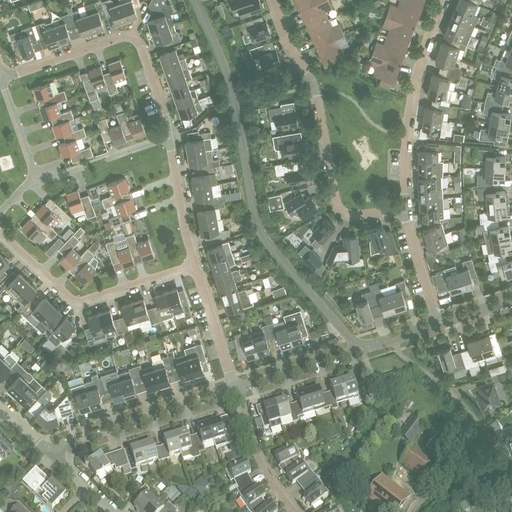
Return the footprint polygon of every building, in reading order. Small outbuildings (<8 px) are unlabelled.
[(100,17),(106,15),(101,1),(100,0),(98,0),(95,1),(84,5),(84,6),(87,14),(93,31),(104,27),(100,17)] [(105,0),(101,1),(106,15),(112,13),(115,23),(126,19),(120,2),(114,4),(112,0),(105,0)] [(119,0),(120,2),(126,19),(137,15),(134,5),(140,3),(139,0),(119,0)] [(154,8),(155,10),(157,17),(155,18),(153,18),(147,20),(151,31),(173,24),(174,23),(170,13),(172,12),(173,10),(171,5),(169,4),(167,4),(162,6),(159,0),(150,0),(148,5),(154,8)] [(258,0),(231,0),(230,0),(234,12),(239,10),(241,17),(262,9),(258,0)] [(295,0),(300,10),(321,0),(295,0)] [(332,8),(328,0),(321,0),(300,10),(308,28),(332,17),(327,19),(323,11),(331,7),(331,8),(332,8)] [(390,4),(386,15),(414,26),(421,7),(402,0),(401,0),(398,8),(390,5),(391,4),(390,4)] [(478,4),(467,0),(458,0),(456,6),(473,14),(478,4)] [(38,8),(35,1),(27,4),(30,11),(38,8)] [(87,14),(84,6),(78,8),(79,9),(68,13),(73,27),(78,25),(82,35),(93,31),(87,14)] [(471,19),(473,14),(456,6),(452,16),(474,25),(476,22),(475,20),(471,19)] [(54,26),(60,43),(71,39),(67,29),(73,27),(68,13),(60,16),(58,19),(60,24),(54,26)] [(407,44),(414,26),(386,15),(382,26),(382,27),(383,25),(391,28),(387,37),(382,35),(407,44)] [(474,25),(452,16),(448,25),(470,35),(474,25)] [(332,17),(308,28),(316,46),(343,34),(339,23),(338,23),(338,24),(331,28),(327,20),(332,17)] [(255,26),(253,19),(240,24),(243,33),(249,31),(253,40),(270,34),(266,22),(255,26)] [(58,43),(60,43),(54,26),(52,21),(46,23),(43,22),(41,22),(35,25),(39,38),(40,38),(45,36),(49,46),(50,46),(51,47),(52,48),(58,46),(59,45),(58,43)] [(155,42),(163,40),(165,39),(167,45),(181,40),(178,31),(175,30),(173,24),(151,31),(155,42)] [(470,35),(448,25),(444,35),(449,37),(461,42),(466,44),(470,35)] [(23,56),(35,51),(31,41),(37,39),(32,26),(21,29),(23,36),(11,40),(15,52),(23,56)] [(224,31),(226,36),(233,33),(231,28),(224,31)] [(197,30),(190,32),(192,39),(198,37),(199,36),(197,30)] [(348,45),(343,34),(316,46),(324,65),(344,56),(344,55),(343,56),(340,47),(347,44),(348,45)] [(376,42),(372,53),(400,63),(407,44),(382,35),(387,37),(384,46),(376,43),(377,42),(376,42)] [(464,50),(466,44),(461,42),(449,37),(447,44),(441,42),(438,52),(456,58),(459,48),(464,50)] [(486,42),(480,39),(476,48),(482,51),(486,42)] [(280,62),(275,48),(265,52),(263,44),(249,49),(253,59),(259,57),(263,68),(265,68),(266,69),(272,67),(273,65),(280,62)] [(159,55),(163,65),(184,58),(183,53),(177,55),(175,49),(159,55)] [(507,56),(503,54),(498,67),(510,71),(511,65),(511,52),(509,51),(507,56)] [(441,64),(439,69),(452,73),(460,75),(462,71),(459,67),(454,65),(456,58),(438,52),(435,62),(441,64)] [(393,82),(400,63),(372,53),(368,64),(369,63),(377,66),(374,74),(373,74),(372,75),(393,82)] [(167,75),(183,70),(188,68),(184,58),(163,65),(167,75)] [(111,72),(103,75),(106,84),(109,94),(118,91),(115,81),(126,77),(120,60),(108,64),(111,72)] [(511,78),(508,77),(510,71),(498,67),(493,65),(491,72),(493,73),(492,77),(494,77),(499,80),(497,86),(511,90),(511,78)] [(91,79),(83,82),(90,101),(91,100),(94,110),(102,107),(95,88),(106,84),(103,75),(100,66),(89,71),(91,79)] [(167,75),(170,85),(186,80),(192,78),(188,68),(183,70),(167,75)] [(460,75),(452,73),(439,69),(437,75),(432,74),(429,84),(448,89),(450,81),(455,82),(459,80),(460,75)] [(73,82),(81,80),(78,73),(71,76),(73,82)] [(186,80),(170,85),(174,96),(190,90),(186,80)] [(67,99),(64,90),(54,93),(50,82),(33,88),(37,100),(45,97),(47,105),(48,105),(57,102),(60,101),(67,99)] [(452,90),(448,89),(429,84),(427,94),(433,96),(432,102),(444,104),(448,105),(452,90)] [(511,102),(511,90),(497,86),(496,92),(489,92),(488,91),(484,102),(500,106),(501,99),(511,102)] [(174,96),(177,106),(199,98),(195,88),(190,90),(174,96)] [(197,111),(195,105),(200,104),(201,104),(208,101),(209,103),(214,101),(212,94),(207,96),(199,98),(177,106),(175,107),(178,117),(197,111)] [(44,119),(50,117),(52,117),(54,124),(69,119),(69,120),(74,118),(71,109),(60,113),(59,108),(62,107),(60,101),(57,102),(48,105),(47,105),(39,108),(44,119)] [(114,104),(116,112),(123,109),(121,101),(114,104)] [(452,106),(448,105),(444,104),(432,102),(430,108),(424,107),(423,117),(442,120),(443,112),(447,111),(450,109),(452,106)] [(490,116),(489,122),(509,125),(510,114),(499,112),(500,106),(484,102),(483,113),(485,113),(490,116)] [(270,121),(276,120),(277,128),(297,125),(294,111),(282,113),(281,106),(268,109),(270,121)] [(116,114),(120,124),(123,133),(124,133),(131,130),(134,138),(146,134),(140,117),(129,121),(125,111),(116,114)] [(423,117),(422,128),(427,129),(427,135),(444,136),(446,121),(442,120),(423,117)] [(120,124),(109,128),(106,118),(97,121),(104,140),(112,137),(115,145),(127,141),(124,133),(123,133),(120,124)] [(76,139),(86,135),(83,127),(73,130),(69,120),(69,119),(54,124),(52,125),(56,137),(64,134),(67,142),(76,139)] [(482,129),(480,128),(478,139),(494,141),(495,135),(507,137),(509,125),(489,122),(488,128),(482,129)] [(198,139),(189,141),(185,141),(186,143),(184,144),(185,151),(187,152),(187,153),(211,149),(212,149),(211,137),(210,131),(197,133),(198,139)] [(300,140),(297,141),(293,141),(293,140),(291,139),(290,133),(272,136),(274,148),(277,150),(282,149),(283,157),(302,153),(300,140)] [(71,154),(74,162),(93,155),(90,146),(80,150),(76,139),(67,142),(59,144),(63,156),(71,154)] [(434,142),(434,145),(425,144),(419,143),(419,150),(418,160),(438,161),(438,150),(438,148),(454,150),(454,162),(460,162),(461,145),(456,144),(434,142)] [(202,162),(203,168),(216,166),(220,165),(219,159),(213,160),(211,149),(187,153),(189,164),(202,162)] [(485,168),(505,168),(505,156),(493,156),(493,150),(478,149),(477,160),(479,160),(485,162),(485,168)] [(304,168),(298,170),(297,160),(274,164),(276,175),(286,173),(288,184),(307,181),(304,168)] [(424,178),(441,176),(442,176),(443,161),(438,161),(418,160),(418,171),(424,171),(424,178)] [(217,172),(216,166),(203,168),(204,174),(191,176),(193,188),(216,184),(214,172),(217,172)] [(477,186),(493,186),(492,179),(504,180),(505,168),(485,168),(485,174),(479,175),(477,175),(477,183),(472,183),(472,187),(477,186)] [(442,187),(441,176),(424,178),(418,178),(418,188),(442,187)] [(105,207),(115,204),(115,203),(124,200),(121,192),(129,190),(125,178),(108,184),(112,195),(101,199),(105,207)] [(208,197),(209,203),(226,200),(225,194),(218,195),(216,184),(193,188),(195,199),(208,197)] [(486,199),(486,204),(506,203),(506,202),(507,201),(508,200),(508,194),(506,192),(505,193),(505,191),(493,192),(493,186),(477,186),(477,189),(478,196),(481,199),(486,199)] [(442,197),(442,187),(418,188),(419,199),(442,197)] [(77,215),(85,212),(87,218),(96,214),(89,195),(81,198),(80,197),(78,190),(66,194),(72,211),(73,211),(74,214),(77,215)] [(309,196),(305,199),(301,193),(285,203),(292,215),(293,213),(294,214),(301,216),(302,216),(303,218),(318,208),(314,202),(313,202),(309,196)] [(280,194),(267,197),(270,211),(283,207),(280,194)] [(132,197),(124,200),(115,203),(115,204),(118,214),(108,218),(111,227),(131,220),(128,212),(136,209),(132,197)] [(442,197),(419,199),(419,209),(443,207),(442,197)] [(197,211),(199,222),(217,219),(215,208),(225,206),(224,200),(226,200),(209,203),(210,208),(197,211)] [(44,204),(36,213),(42,219),(42,218),(49,225),(57,216),(65,224),(71,217),(56,203),(51,209),(44,204)] [(506,204),(506,203),(486,204),(487,210),(481,213),(479,213),(480,224),(483,224),(496,222),(495,215),(507,214),(507,213),(508,213),(509,211),(509,205),(507,203),(506,204)] [(443,207),(419,209),(420,219),(426,219),(439,218),(443,218),(443,207)] [(51,239),(52,237),(56,241),(61,236),(49,225),(42,218),(42,219),(36,224),(30,218),(21,228),(35,240),(43,231),(51,239)] [(316,248),(335,227),(333,225),(333,224),(331,221),(329,221),(325,218),(312,233),(317,237),(311,244),(316,248)] [(439,218),(426,219),(428,227),(422,229),(425,239),(444,233),(439,218)] [(214,232),(215,237),(230,235),(228,229),(219,231),(217,219),(199,222),(201,234),(214,232)] [(122,223),(126,234),(132,232),(129,221),(122,223)] [(497,228),(496,222),(483,224),(484,230),(483,231),(485,242),(511,237),(508,225),(497,228)] [(370,230),(372,239),(369,240),(370,254),(377,252),(375,248),(383,246),(385,253),(396,249),(392,237),(387,239),(382,226),(370,230)] [(457,229),(460,244),(468,242),(465,226),(457,229)] [(125,236),(128,246),(129,246),(132,255),(140,252),(143,260),(154,256),(148,239),(137,243),(134,233),(125,236)] [(444,233),(425,239),(429,249),(435,247),(436,252),(449,248),(444,233)] [(68,269),(74,263),(81,256),(80,256),(72,248),(80,240),(73,234),(59,248),(65,254),(59,261),(68,269)] [(344,245),(340,245),(339,248),(334,246),(333,246),(326,261),(335,265),(337,260),(358,259),(357,237),(356,236),(345,237),(344,238),(344,245)] [(485,242),(489,260),(503,257),(501,251),(511,248),(511,243),(511,237),(485,242)] [(129,246),(128,246),(118,250),(114,240),(105,243),(112,262),(120,259),(123,267),(135,263),(132,255),(129,246)] [(210,260),(226,255),(232,253),(228,241),(222,243),(222,244),(207,249),(210,260)] [(94,242),(89,247),(94,252),(99,246),(94,242)] [(80,268),(74,275),(83,283),(96,270),(87,262),(94,254),(88,248),(80,256),(81,256),(74,263),(80,268)] [(302,258),(313,270),(322,262),(311,250),(302,258)] [(0,280),(6,274),(2,270),(9,262),(10,261),(5,256),(4,258),(0,254),(0,280)] [(210,260),(213,270),(229,265),(226,255),(210,260)] [(503,257),(489,260),(488,261),(491,272),(493,271),(499,271),(501,277),(511,273),(511,274),(511,260),(505,263),(503,257)] [(457,271),(462,289),(464,288),(466,291),(472,289),(473,285),(470,275),(476,273),(471,258),(462,261),(462,263),(462,269),(457,271)] [(231,270),(229,265),(213,270),(217,281),(240,273),(239,270),(236,269),(231,270)] [(436,271),(436,273),(437,275),(434,276),(437,284),(440,283),(440,284),(448,282),(451,292),(462,289),(457,271),(455,265),(436,271)] [(0,292),(4,288),(13,296),(28,280),(19,272),(10,282),(6,278),(0,283),(0,292)] [(217,281),(220,291),(236,286),(235,281),(240,280),(241,276),(240,273),(217,281)] [(27,298),(28,297),(36,288),(28,280),(13,296),(21,304),(17,309),(21,313),(23,311),(31,302),(27,298)] [(396,291),(390,293),(395,310),(406,306),(403,296),(409,295),(404,280),(395,283),(395,285),(396,291)] [(220,291),(223,301),(248,293),(246,288),(238,291),(236,286),(220,291)] [(287,295),(283,286),(272,290),(275,299),(287,295)] [(380,287),(370,290),(375,305),(381,304),(384,314),(395,310),(390,293),(384,295),(381,289),(380,287)] [(177,288),(166,291),(173,314),(184,311),(185,312),(190,310),(187,298),(181,300),(177,288)] [(361,294),(362,296),(362,302),(356,304),(359,313),(357,314),(359,320),(361,319),(361,321),(373,317),(369,307),(375,305),(370,290),(361,294)] [(159,307),(153,309),(157,321),(163,319),(160,312),(165,310),(166,315),(168,316),(173,314),(166,291),(155,295),(159,307)] [(227,312),(242,307),(242,308),(253,304),(252,301),(250,302),(248,293),(223,301),(227,312)] [(45,296),(37,305),(36,306),(31,302),(23,311),(27,316),(32,310),(41,318),(53,305),(45,296)] [(147,311),(147,309),(143,298),(132,302),(138,319),(139,325),(150,321),(151,323),(157,321),(153,309),(147,311)] [(125,318),(119,320),(123,332),(129,330),(127,323),(138,319),(132,302),(121,305),(125,318)] [(43,333),(44,332),(48,336),(52,332),(57,327),(57,326),(53,322),(62,313),(53,305),(41,318),(34,325),(35,325),(36,325),(43,332),(43,333)] [(117,334),(123,332),(119,320),(114,322),(110,309),(99,312),(104,330),(105,329),(107,335),(112,334),(110,328),(115,326),(117,334)] [(300,311),(295,313),(283,316),(285,322),(292,343),(303,340),(299,327),(305,325),(300,311)] [(87,316),(91,326),(91,329),(85,331),(88,339),(93,338),(94,336),(93,333),(96,333),(97,336),(100,338),(103,337),(104,334),(103,330),(104,330),(99,312),(87,316)] [(66,335),(67,333),(75,325),(66,317),(57,326),(57,327),(52,332),(48,336),(57,344),(59,341),(64,346),(71,339),(66,335)] [(163,319),(157,321),(162,336),(168,334),(163,319)] [(267,324),(271,336),(277,334),(281,347),(282,346),(283,349),(292,346),(291,343),(292,343),(285,322),(283,321),(274,323),(273,322),(267,324)] [(263,330),(252,333),(259,354),(270,350),(266,337),(271,336),(267,324),(262,326),(263,330)] [(329,336),(326,328),(320,330),(322,338),(329,336)] [(483,355),(494,351),(496,356),(502,354),(498,342),(492,344),(489,334),(488,334),(488,332),(479,335),(480,337),(478,337),(483,355)] [(243,345),(247,356),(247,357),(259,354),(252,333),(241,337),(240,333),(234,334),(238,346),(243,345)] [(470,351),(464,353),(469,368),(479,365),(478,363),(478,356),(483,355),(478,337),(467,341),(470,351)] [(186,354),(193,375),(194,376),(196,377),(202,375),(203,373),(202,372),(204,371),(200,359),(205,357),(201,343),(195,345),(197,351),(186,354)] [(436,352),(438,358),(440,358),(444,367),(450,366),(453,371),(466,367),(461,354),(453,357),(449,346),(438,350),(438,352),(436,352)] [(166,352),(168,356),(172,368),(177,366),(181,378),(183,378),(183,379),(185,381),(191,379),(192,377),(191,375),(193,375),(186,354),(175,358),(172,350),(166,352)] [(166,369),(172,368),(168,356),(151,361),(152,365),(159,386),(170,382),(166,369)] [(3,358),(0,361),(0,377),(8,370),(12,374),(21,365),(16,360),(11,366),(3,358)] [(140,364),(134,366),(138,378),(144,376),(148,389),(159,386),(152,365),(141,368),(140,364)] [(15,395),(16,396),(28,382),(33,377),(33,376),(32,374),(30,372),(28,371),(21,365),(12,374),(16,378),(7,388),(8,389),(7,391),(13,397),(15,395)] [(133,380),(138,378),(134,366),(128,368),(129,370),(118,373),(120,379),(125,396),(137,393),(133,380)] [(505,372),(498,374),(500,382),(506,381),(508,380),(507,378),(505,372)] [(84,382),(86,390),(92,407),(103,403),(99,391),(105,389),(100,375),(101,377),(98,378),(97,373),(91,375),(92,380),(84,382)] [(106,373),(100,375),(105,389),(110,387),(114,400),(125,396),(120,379),(109,383),(106,373)] [(400,384),(396,373),(384,378),(387,388),(400,384)] [(480,401),(480,402),(482,409),(487,408),(489,409),(494,407),(495,405),(500,403),(493,382),(499,381),(496,374),(484,378),(487,384),(479,387),(483,399),(481,399),(481,400),(480,400),(480,401)] [(28,382),(16,396),(24,404),(33,394),(38,398),(46,389),(33,377),(28,382)] [(352,378),(341,381),(348,401),(353,400),(354,397),(357,396),(359,402),(366,400),(360,384),(355,386),(352,378)] [(333,393),(327,395),(331,407),(332,411),(338,409),(336,403),(339,401),(342,403),(348,401),(341,381),(330,385),(333,393)] [(92,407),(86,390),(84,382),(67,388),(71,400),(77,398),(81,411),(92,407)] [(319,388),(308,392),(314,412),(319,410),(321,407),(324,406),(325,409),(331,407),(327,395),(321,397),(319,388)] [(306,412),(309,414),(314,412),(308,392),(296,395),(299,404),(293,406),(297,418),(303,416),(302,413),(306,412)] [(28,409),(41,422),(43,423),(42,424),(42,425),(42,426),(43,427),(44,428),(45,428),(46,428),(47,428),(48,427),(48,426),(48,425),(48,424),(48,423),(50,422),(50,423),(59,421),(57,415),(72,410),(67,394),(54,407),(49,409),(38,399),(39,398),(38,398),(28,409)] [(285,399),(274,403),(281,423),(286,421),(287,418),(291,417),(293,423),(299,422),(297,418),(293,406),(288,408),(285,399)] [(281,426),(281,423),(274,403),(263,406),(266,415),(260,417),(261,419),(255,421),(257,429),(263,427),(264,429),(271,426),(274,428),(281,426)] [(375,436),(385,420),(378,416),(369,432),(375,436)] [(411,444),(426,425),(414,416),(399,435),(411,444)] [(495,419),(489,424),(494,431),(500,426),(495,419)] [(208,424),(214,444),(216,448),(233,443),(227,427),(222,429),(219,420),(208,424)] [(197,427),(199,434),(200,436),(194,438),(199,454),(205,452),(203,445),(206,444),(209,446),(214,444),(208,424),(197,427)] [(337,428),(328,432),(331,439),(340,436),(337,428)] [(0,452),(3,456),(13,445),(1,434),(1,433),(2,432),(2,431),(1,431),(1,430),(0,429),(0,452)] [(200,456),(199,454),(194,438),(188,440),(186,431),(174,434),(181,455),(189,452),(191,457),(194,458),(200,456)] [(363,433),(357,443),(367,448),(372,438),(363,433)] [(160,448),(164,461),(170,459),(169,456),(173,455),(176,456),(181,455),(174,434),(163,438),(166,447),(160,448)] [(436,436),(427,448),(436,454),(445,443),(436,436)] [(346,440),(343,445),(349,449),(352,444),(346,440)] [(141,445),(147,465),(152,464),(154,461),(158,460),(158,462),(164,461),(160,448),(155,450),(152,442),(141,445)] [(142,467),(147,465),(141,445),(130,449),(133,457),(127,459),(131,471),(137,469),(136,467),(139,466),(142,467)] [(286,465),(291,471),(304,462),(304,458),(300,452),(297,451),(295,445),(275,456),(280,466),(286,463),(286,465)] [(412,445),(399,462),(419,477),(432,460),(423,453),(412,445)] [(356,447),(353,452),(360,457),(363,451),(356,447)] [(241,458),(239,452),(226,456),(228,462),(241,458)] [(104,459),(103,457),(101,454),(92,460),(92,461),(90,462),(90,461),(89,461),(89,460),(88,460),(87,460),(86,460),(85,460),(85,461),(84,462),(84,463),(84,464),(85,465),(86,465),(86,466),(87,466),(89,465),(96,477),(110,468),(114,466),(115,470),(122,468),(118,455),(104,459)] [(236,485),(238,489),(249,483),(246,478),(245,475),(251,472),(245,462),(225,471),(228,477),(233,479),(236,485)] [(292,484),(295,482),(297,481),(303,488),(316,477),(314,475),(308,474),(306,471),(307,466),(304,462),(291,471),(285,475),(292,484)] [(62,492),(51,481),(47,486),(37,476),(28,487),(34,493),(39,489),(46,496),(42,500),(52,510),(64,497),(64,498),(65,498),(66,498),(67,498),(68,498),(68,497),(69,496),(69,495),(68,495),(68,494),(67,493),(66,492),(65,492),(65,493),(64,493),(63,493),(63,494),(61,493),(62,492)] [(387,511),(397,511),(410,497),(383,476),(366,496),(387,511)] [(308,494),(306,496),(303,498),(311,507),(328,493),(324,489),(319,488),(318,487),(321,484),(316,477),(303,488),(308,494)] [(14,484),(9,480),(4,485),(9,489),(14,484)] [(194,488),(202,498),(208,494),(205,489),(209,486),(205,480),(194,488)] [(259,486),(255,488),(253,490),(249,483),(238,489),(236,490),(241,498),(243,497),(244,499),(243,504),(246,509),(260,500),(265,496),(259,486)] [(9,490),(15,495),(18,491),(13,486),(9,490)] [(140,500),(139,501),(134,507),(136,509),(136,511),(144,511),(155,501),(147,493),(149,490),(145,486),(142,489),(137,494),(136,495),(140,500)] [(158,497),(155,501),(144,511),(168,511),(173,508),(169,503),(167,505),(158,497)] [(277,511),(270,503),(265,507),(260,500),(246,509),(248,511),(277,511)] [(458,506),(462,511),(464,511),(471,508),(466,501),(458,506)] [(212,511),(214,510),(219,508),(216,502),(209,506),(212,511)]
